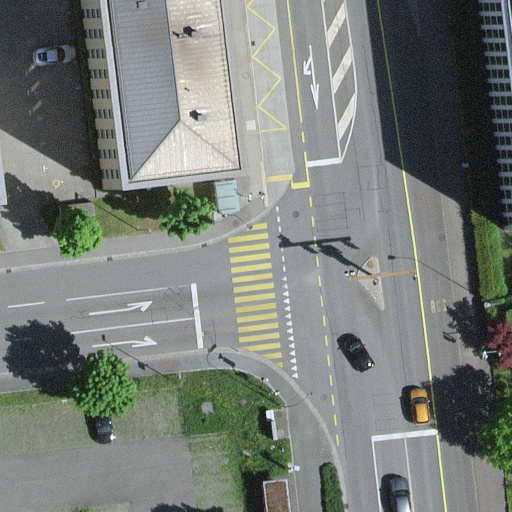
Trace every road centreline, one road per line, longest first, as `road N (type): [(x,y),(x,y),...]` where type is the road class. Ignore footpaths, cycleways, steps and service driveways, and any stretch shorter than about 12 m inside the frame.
road 1 (residential): [(365,283),(0,323)]
road 2 (unknown): [(11,29),(55,318)]
road 3 (primary): [(332,0),(365,283)]
road 4 (primary): [(365,283),(391,511)]
